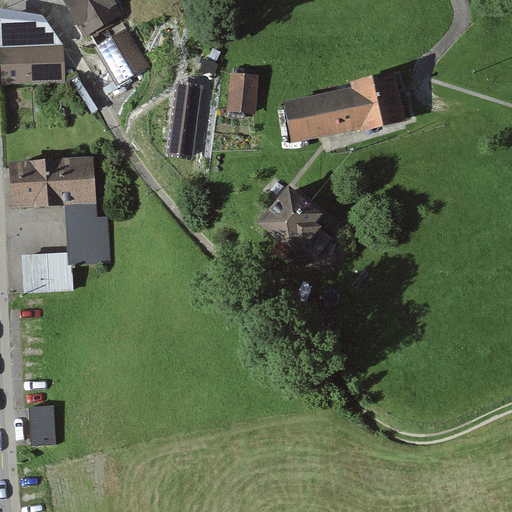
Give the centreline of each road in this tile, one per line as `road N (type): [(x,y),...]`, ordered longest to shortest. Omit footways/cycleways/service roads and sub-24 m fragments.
road 1 (track): [(511,407),(424,440),(377,427),(167,202),(114,127)]
road 2 (unclassified): [(114,127),(56,19),(17,0)]
